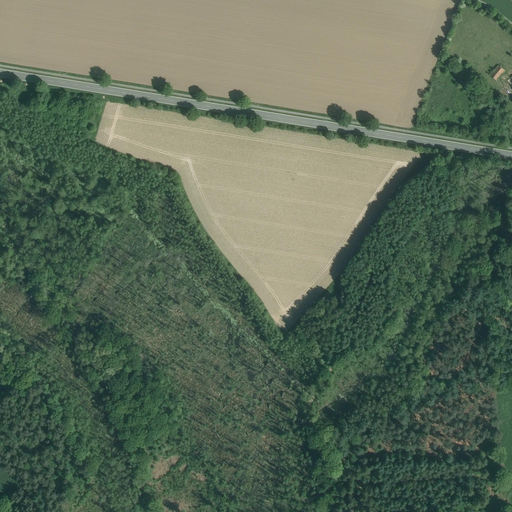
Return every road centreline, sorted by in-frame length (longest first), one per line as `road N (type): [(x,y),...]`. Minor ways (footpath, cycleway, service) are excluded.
road 1 (secondary): [(511,155),(0,73)]
road 2 (track): [(334,511),(309,402),(332,369),(344,299),(333,281)]
